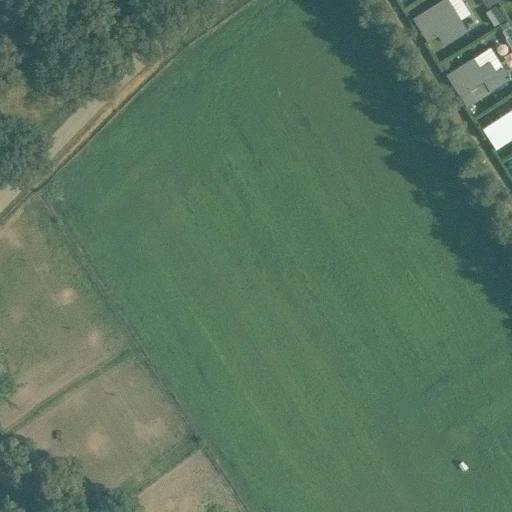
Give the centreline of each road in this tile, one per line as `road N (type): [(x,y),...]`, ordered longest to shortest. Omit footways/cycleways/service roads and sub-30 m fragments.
road 1 (track): [(263,0),(207,38),(48,190),(256,511)]
road 2 (unclassified): [(215,0),(164,36),(0,200)]
